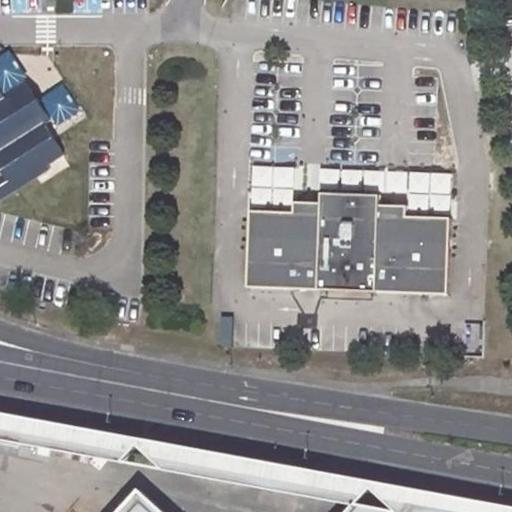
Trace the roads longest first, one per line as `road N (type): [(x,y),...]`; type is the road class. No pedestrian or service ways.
road 1 (secondary): [(0,376),(511,473)]
road 2 (secondary): [(511,431),(216,388)]
road 3 (unclassified): [(216,388),(0,329)]
road 4 (secondary): [(216,388),(0,347)]
